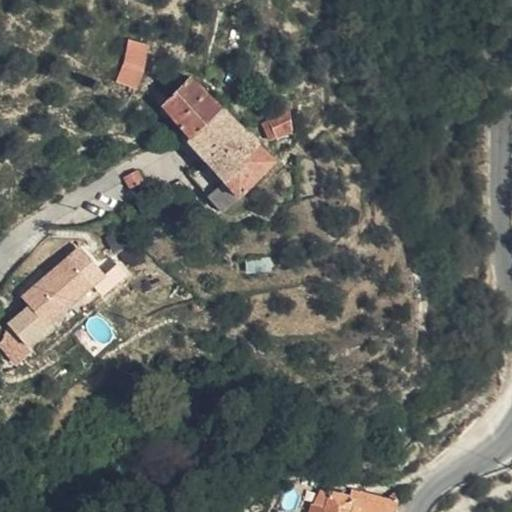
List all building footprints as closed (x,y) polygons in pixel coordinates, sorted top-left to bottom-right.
[(153,57),(155,36),(134,36),(132,61),(124,71),(140,78),(145,72),(149,67),(153,57)] [(248,79),(245,77),(236,71),(231,81),(242,89),(248,79)] [(217,111),(235,96),(222,82),(204,96),(217,111)] [(186,91),(177,100),(200,126),(217,111),(204,96),(196,102),(190,96),(186,91)] [(268,131),(235,96),(217,111),(200,126),(214,142),(210,144),(221,157),(226,164),(268,131)] [(295,147),(320,137),(314,116),(278,129),(295,147)] [(268,131),(226,164),(260,203),(302,167),(282,146),(268,131)] [(260,203),(226,164),(212,177),(246,214),(260,203)] [(144,177),(147,183),(152,193),(165,186),(159,175),(158,171),(144,177)] [(203,211),(218,204),(201,185),(190,190),(203,211)] [(191,217),(203,211),(190,190),(179,194),(191,217)] [(25,358),(113,272),(92,243),(31,290),(39,297),(13,318),(4,336),(25,358)] [(354,496),(333,491),(326,511),(398,511),(402,502),(357,487),(354,496)]
